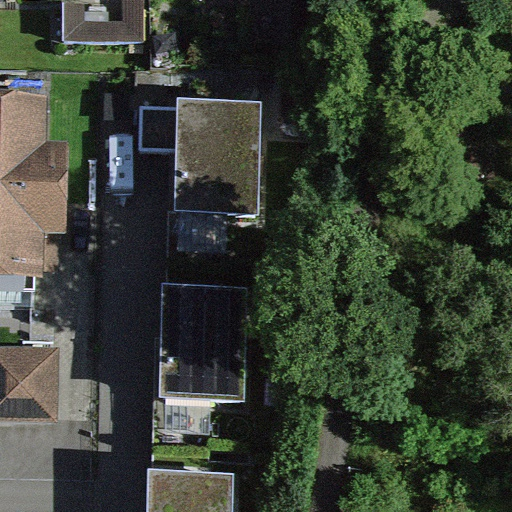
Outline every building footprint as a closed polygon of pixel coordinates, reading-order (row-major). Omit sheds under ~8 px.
[(45,110),(0,108),(0,287),(42,288),(43,247),(63,247),(65,154),(44,153),(45,110)] [(254,123),(151,123),(151,167),(176,167),(177,232),(255,232),(254,123)] [(250,305),(164,303),(162,413),(248,414),(250,305)] [(0,333),(0,355),(61,360),(63,338),(0,333)] [(65,366),(0,364),(0,430),(63,432),(65,366)] [(232,511),(233,489),(154,487),(153,511),(232,511)]
